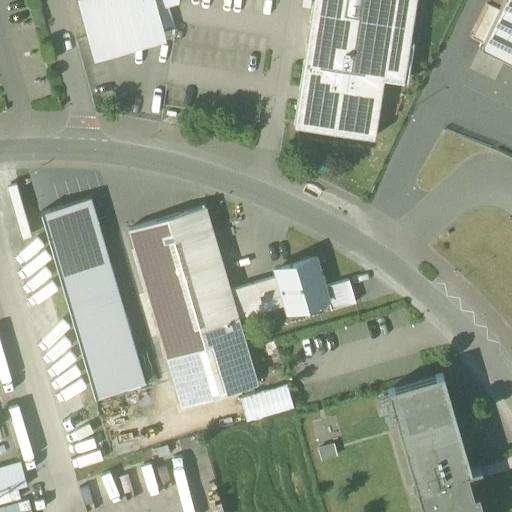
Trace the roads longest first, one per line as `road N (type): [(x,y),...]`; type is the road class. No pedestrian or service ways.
road 1 (unclassified): [(88,149),(246,188),(366,248),(430,299),(511,395)]
road 2 (unclassified): [(88,149),(52,0)]
